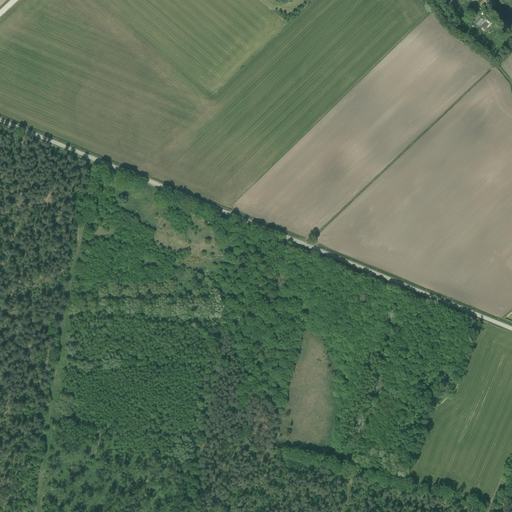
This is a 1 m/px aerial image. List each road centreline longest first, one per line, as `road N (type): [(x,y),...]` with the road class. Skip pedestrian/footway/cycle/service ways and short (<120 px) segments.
road 1 (unclassified): [(511,330),(0,119)]
road 2 (track): [(35,511),(62,332)]
road 3 (track): [(62,332),(91,157)]
